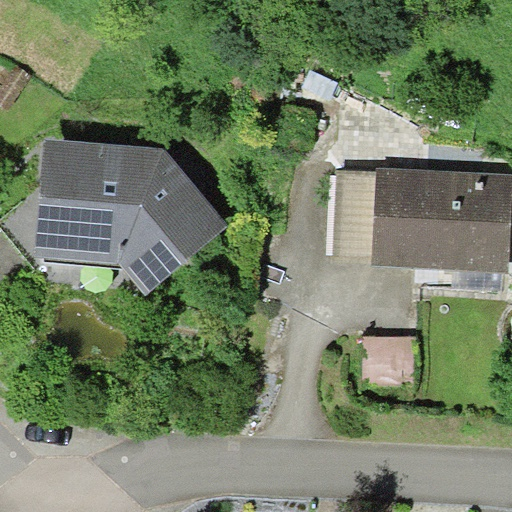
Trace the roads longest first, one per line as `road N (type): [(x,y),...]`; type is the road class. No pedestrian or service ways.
road 1 (residential): [(53,498),(182,470),(511,481)]
road 2 (unknown): [(327,110),(312,472)]
